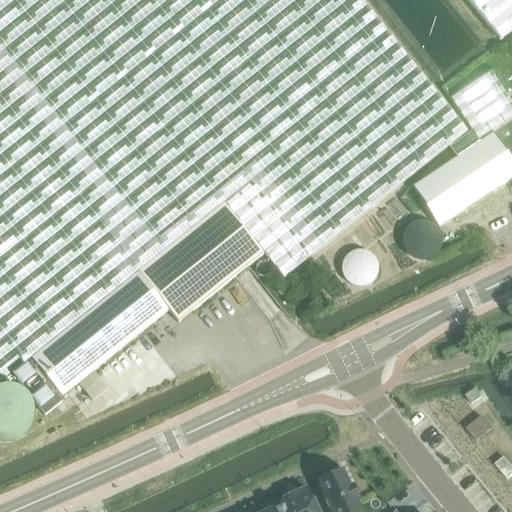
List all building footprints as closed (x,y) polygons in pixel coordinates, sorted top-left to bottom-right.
[(511,108),(490,75),(450,102),(470,132),(465,135),(356,0),(0,0),(0,384),(30,361),(224,207),(263,256),(282,279),(447,146),(456,158),(410,188),(438,231),(511,182),(511,108)] [(511,36),(511,0),(459,0),(498,48),(511,36)] [(178,325),(263,256),(224,207),(30,361),(61,398),(168,312),(178,325)] [(13,378),(45,417),(62,403),(30,364),(13,378)] [(471,406),(481,399),(476,391),(466,397),(471,406)] [(482,419),(466,431),(476,444),(492,431),(482,419)] [(511,468),(504,460),(495,467),(507,482),(511,477),(511,468)] [(320,484),(317,486),(328,511),(360,511),(356,503),(358,502),(351,489),(350,489),(343,474),(334,478),(329,475),(321,479),(320,484)] [(315,511),(306,491),(281,502),(283,507),(284,507),(286,511),(315,511)]
